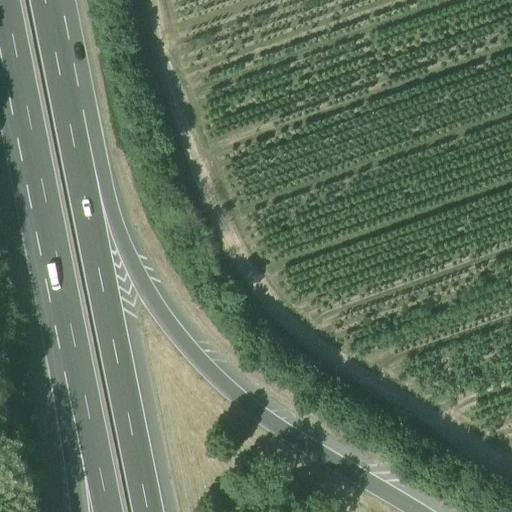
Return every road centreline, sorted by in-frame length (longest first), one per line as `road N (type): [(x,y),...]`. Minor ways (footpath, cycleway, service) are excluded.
road 1 (motorway): [(418,511),(246,405),(172,331),(131,266),(101,172),(66,113)]
road 2 (motorway): [(147,511),(66,113)]
road 3 (motorway): [(55,251),(107,511)]
road 4 (motorway): [(55,251),(80,511)]
road 5 (motorway): [(2,0),(55,251)]
